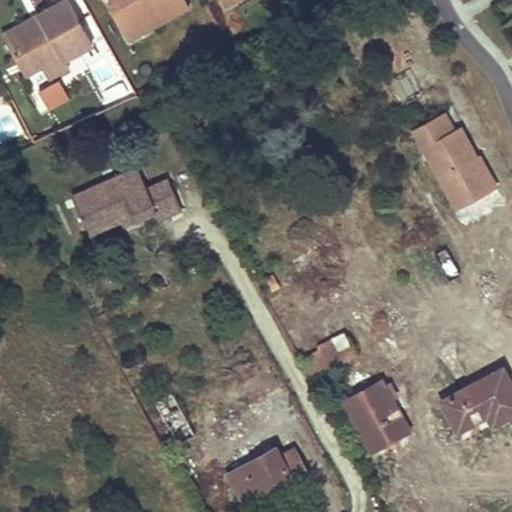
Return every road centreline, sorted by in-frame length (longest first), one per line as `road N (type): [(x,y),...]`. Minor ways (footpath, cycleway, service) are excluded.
road 1 (residential): [(307,104),(430,336),(511,292)]
road 2 (residential): [(357,511),(362,496),(273,336)]
